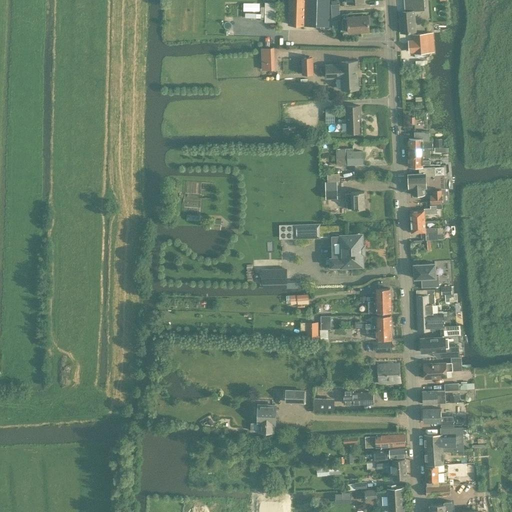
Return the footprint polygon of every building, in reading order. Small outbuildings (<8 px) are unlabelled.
[(308,25),(308,0),(288,0),(288,24),(308,25)] [(328,25),(328,0),(308,0),(308,25),(328,25)] [(403,0),(405,12),(399,12),(401,33),(416,32),(414,12),(425,11),(424,0),(403,0)] [(265,21),(275,21),(275,2),(265,2),(265,21)] [(331,12),(339,12),(339,4),(337,4),(331,4),(331,12)] [(339,12),(331,12),(332,20),(340,20),(339,12)] [(348,32),(369,31),(368,15),(347,17),(348,32)] [(414,40),(411,41),(411,52),(414,52),(415,53),(428,52),(435,51),(434,42),(427,43),(426,33),(413,34),(414,40)] [(272,58),(271,48),(261,48),(262,58),(262,69),(272,69),(272,58)] [(301,58),(302,74),(313,74),(313,57),(301,58)] [(341,65),(326,65),(326,78),(341,77),(342,89),(358,89),(358,87),(359,87),(359,79),(357,79),(357,61),(341,61),(341,65)] [(347,133),(361,132),(360,106),(346,106),(347,133)] [(409,139),(409,147),(433,147),(433,141),(430,141),(430,132),(415,132),(415,139),(409,139)] [(409,147),(409,156),(423,156),(431,156),(431,150),(433,150),(433,147),(409,147)] [(362,150),(335,150),(335,161),(362,160),(362,150)] [(423,156),(409,156),(409,167),(423,167),(423,164),(430,164),(430,160),(423,160),(423,156)] [(362,160),(335,161),(336,171),(363,170),(362,160)] [(419,174),(408,174),(409,188),(411,188),(411,194),(424,194),(424,189),(426,189),(425,177),(435,176),(434,168),(419,169),(419,174)] [(337,181),(325,182),(326,199),(337,198),(337,181)] [(435,195),(430,195),(431,203),(442,203),(441,190),(435,190),(435,195)] [(347,209),(352,209),(365,208),(365,191),(352,192),(352,193),(346,194),(346,201),(347,201),(347,209)] [(411,221),(425,220),(425,214),(437,213),(436,209),(436,205),(430,205),(430,208),(424,208),(424,210),(411,211),(411,221)] [(437,233),(437,227),(425,228),(425,220),(411,221),(412,233),(425,232),(426,239),(437,239),(444,238),(444,233),(437,233)] [(362,265),(362,235),(346,236),(345,223),(324,223),(293,224),(293,239),(299,238),(320,238),(320,236),(329,236),(329,232),(341,231),(341,236),(333,236),(333,257),(330,257),(331,269),(352,269),(352,266),(362,265)] [(431,251),(430,240),(422,240),(423,251),(431,251)] [(435,263),(414,265),(415,279),(423,278),(424,287),(422,287),(440,286),(439,277),(436,277),(435,263)] [(263,282),(287,282),(286,269),(262,270),(263,282)] [(452,294),(451,286),(441,286),(442,295),(444,294),(452,294)] [(374,297),(370,297),(370,301),(391,301),(391,300),(391,295),(392,295),(392,291),(391,291),(391,289),(375,289),(376,298),(374,298),(374,297)] [(416,295),(417,314),(437,313),(437,305),(434,306),(434,290),(416,291),(417,295),(416,295)] [(308,294),(290,295),(291,305),(309,304),(308,294)] [(453,294),(452,294),(444,294),(445,302),(453,302),(453,294)] [(370,301),(369,301),(369,313),(376,313),(391,313),(391,311),(393,311),(392,307),(391,307),(391,302),(391,301),(370,301)] [(437,314),(437,313),(417,314),(418,332),(429,331),(429,329),(444,329),(443,314),(437,314)] [(366,321),(355,322),(355,328),(366,328),(392,327),(392,322),(393,322),(393,318),(392,318),(392,316),(376,316),(372,316),(372,324),(366,324),(366,321)] [(445,336),(459,335),(459,325),(448,326),(448,328),(446,328),(446,330),(440,331),(440,337),(445,336)] [(392,327),(366,328),(366,332),(377,332),(377,340),(392,340),(392,339),(392,338),(393,338),(393,334),(392,334),(392,329),(392,327)] [(318,331),(306,331),(306,339),(318,339),(318,331)] [(459,350),(459,346),(445,347),(445,338),(445,337),(445,336),(440,337),(421,338),(421,341),(420,341),(420,349),(421,349),(422,352),(437,351),(437,358),(460,357),(459,350)] [(393,352),(392,342),(378,342),(379,352),(393,352)] [(446,362),(424,364),(425,379),(447,377),(446,370),(462,369),(461,357),(451,357),(452,362),(446,363),(446,362)] [(380,384),(401,383),(400,364),(379,365),(380,384)] [(373,404),(373,403),(373,393),(353,393),(353,389),(343,389),(344,404),(373,404)] [(286,390),(286,399),(290,399),(290,402),(304,403),(304,391),(286,390)] [(423,391),(423,404),(438,403),(446,403),(446,394),(438,395),(437,391),(423,391)] [(451,395),(451,407),(461,407),(461,395),(451,395)] [(315,398),(315,411),(335,412),(335,399),(315,398)] [(251,423),(251,431),(260,431),(260,432),(272,432),(273,430),(273,424),(275,424),(276,406),(259,405),(258,423),(251,423)] [(442,428),(454,427),(453,421),(453,416),(441,417),(441,408),(424,409),(424,410),(424,411),(424,415),(425,417),(425,423),(441,422),(442,428)] [(442,435),(424,435),(425,448),(443,447),(443,451),(443,452),(463,451),(462,427),(454,427),(442,428),(442,435)] [(404,434),(365,436),(366,447),(380,447),(382,447),(382,446),(405,445),(404,434)] [(425,448),(425,465),(443,465),(443,452),(443,451),(443,447),(425,448)] [(384,450),(374,450),(374,460),(391,459),(391,458),(394,457),(394,459),(400,459),(400,457),(406,457),(406,449),(390,449),(390,453),(384,453),(384,450)] [(405,460),(377,462),(377,469),(391,468),(391,470),(394,470),(394,479),(406,478),(405,460)] [(328,465),(316,466),(317,476),(329,475),(328,465)] [(333,465),(328,465),(329,475),(340,474),(340,467),(333,467),(333,465)] [(438,466),(425,466),(426,481),(438,481),(438,486),(450,486),(449,479),(446,480),(446,472),(438,473),(438,466)] [(396,485),(388,485),(389,511),(404,511),(403,488),(396,489),(396,485)] [(427,496),(450,495),(450,486),(426,487),(427,496)] [(376,489),(356,490),(356,498),(364,498),(364,499),(377,499),(376,489)] [(336,492),(336,503),(352,502),(352,492),(336,492)] [(175,501),(174,511),(186,511),(187,501),(175,501)] [(225,502),(224,511),(241,511),(241,510),(233,510),(233,502),(225,502)] [(444,504),(430,505),(430,511),(445,511),(452,511),(451,502),(444,502),(444,504)] [(203,507),(203,511),(222,511),(223,503),(216,503),(216,508),(203,507)] [(241,510),(241,511),(257,511),(258,503),(250,503),(250,510),(241,510)]
